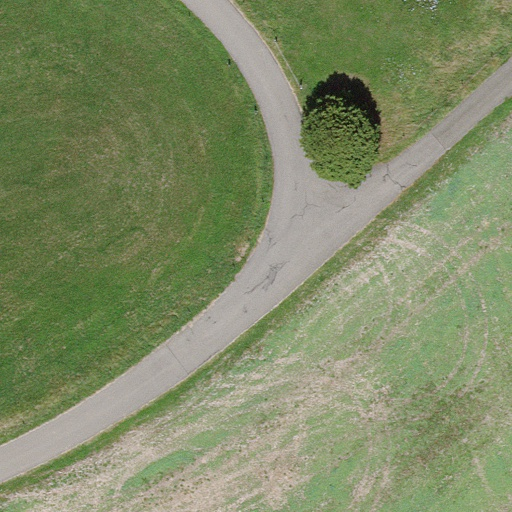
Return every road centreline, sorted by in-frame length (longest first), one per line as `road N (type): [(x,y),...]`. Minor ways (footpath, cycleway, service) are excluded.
road 1 (track): [(511,85),(189,364),(0,466)]
road 2 (track): [(337,240),(208,18),(189,0)]
